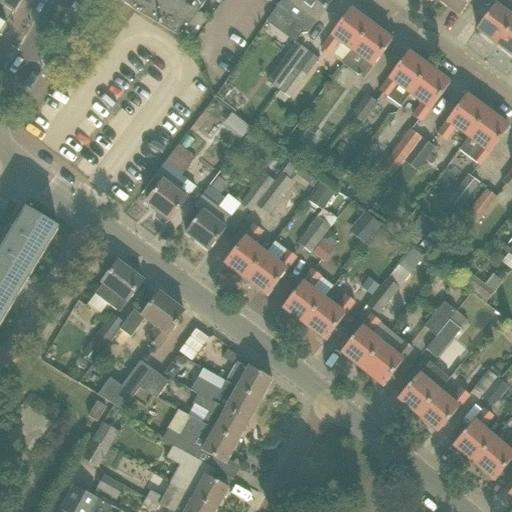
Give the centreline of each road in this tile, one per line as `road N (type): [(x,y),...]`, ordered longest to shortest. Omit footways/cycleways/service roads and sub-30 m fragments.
road 1 (residential): [(327,396),(29,175)]
road 2 (residential): [(511,99),(368,0)]
road 3 (residential): [(265,511),(327,396)]
